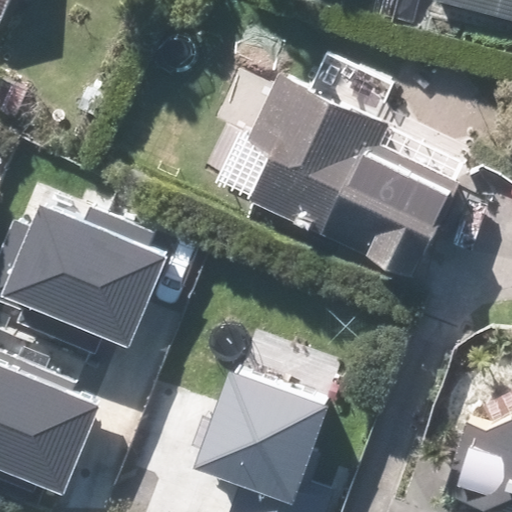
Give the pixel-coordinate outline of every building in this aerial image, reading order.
[(0,0),(0,23),(10,0),(0,0)] [(511,0),(427,0),(427,4),(511,22),(511,0)] [(380,119),(396,85),(326,52),(310,87),(273,70),(233,155),(254,165),(237,201),(409,281),(466,159),(380,119)] [(10,287),(133,335),(166,253),(42,205),(10,287)] [(0,488),(34,502),(85,377),(0,343),(0,488)] [(301,478),(324,396),(227,370),(201,464),(236,474),(226,511),(324,511),(331,486),(301,478)] [(511,511),(511,389),(479,379),(441,500),(479,511),(511,511)] [(137,426),(80,401),(58,452),(115,477),(137,426)]
